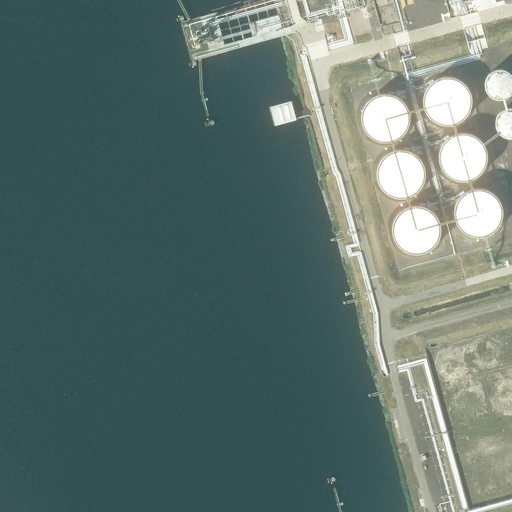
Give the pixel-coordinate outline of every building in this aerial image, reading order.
[(470,10),(468,1),(468,0),(467,0),(447,0),(428,5),(433,21),(433,20),(456,14),(457,15),(457,14),(471,10),(471,9),(470,10)] [(386,8),(379,10),(382,21),(388,19),(386,8)] [(322,19),(313,21),(316,32),(324,30),(322,19)] [(486,78),(485,79),(485,81),(484,83),(484,84),(484,85),(485,87),(485,88),(485,89),(486,90),(486,91),(487,92),(487,93),(489,95),(490,96),(491,97),(492,98),(494,98),(496,99),(497,99),(499,99),(500,99),(502,99),(504,99),(505,98),(506,98),(508,97),(509,96),(510,95),(511,94),(511,92),(511,75),(511,74),(510,73),(508,72),(507,71),(506,70),(505,70),(503,69),(502,69),(501,69),(499,69),(498,69),(497,69),(495,69),(494,70),(493,71),(491,71),(490,72),(489,73),(488,74),(487,76),(486,77),(486,78)] [(433,81),(431,83),(429,84),(428,86),(427,88),(426,90),(425,93),(424,94),(424,96),(423,99),(423,101),(423,104),(424,105),(424,106),(424,107),(425,109),(425,110),(426,112),(428,114),(429,116),(430,117),(432,119),(433,120),(434,121),(436,122),(438,123),(441,124),(443,124),(445,125),(447,125),(449,125),(452,124),(454,124),(457,123),(459,122),(460,121),(462,120),(463,119),(464,118),(465,117),(466,116),(468,113),(469,112),(470,110),(470,109),(471,108),(471,107),(471,105),(472,104),(472,102),(472,100),(472,98),(471,97),(471,96),(471,94),(470,92),(470,91),(469,89),(468,88),(468,87),(466,85),(465,83),(463,82),(462,81),(461,80),(459,79),(458,79),(456,78),(454,77),(453,77),(451,76),(449,76),(446,76),(445,76),(442,77),(440,77),(439,78),(437,79),(435,79),(434,80),(433,81)] [(363,109),(362,111),(362,112),(361,113),(361,116),(361,119),(361,121),(362,122),(362,124),(362,125),(363,126),(363,128),(365,130),(366,132),(367,134),(368,134),(370,136),(372,138),(374,139),(377,140),(379,141),(382,141),(384,142),(387,142),(388,141),(390,141),(392,141),(395,140),(397,139),(399,137),(401,136),(402,134),(403,134),(404,133),(405,132),(406,130),(407,128),(408,127),(408,126),(409,124),(409,121),(410,119),(410,118),(410,116),(409,114),(409,113),(409,112),(408,110),(408,108),(407,107),(407,106),(406,104),(405,103),(404,102),(403,101),(401,99),(399,98),(398,97),(396,95),(394,95),(391,94),(390,94),(388,93),(385,93),(383,93),(381,94),(379,94),(377,95),(374,96),(373,97),(371,98),(369,99),(368,101),(366,103),(365,104),(364,107),(363,109)] [(291,101),(270,107),(275,125),(296,119),(291,101)] [(511,107),(510,107),(508,108),(507,108),(506,108),(504,109),(503,109),(502,110),(501,111),(500,112),(499,113),(498,114),(497,115),(496,117),(496,118),(495,119),(495,121),(495,122),(495,123),(495,125),(495,126),(495,127),(496,127),(496,129),(497,130),(497,131),(498,132),(499,133),(500,134),(501,135),(502,136),(504,137),(506,137),(507,138),(509,138),(511,138),(511,137),(511,107)] [(449,137),(447,138),(446,140),(444,141),(443,143),(442,145),(441,148),(440,148),(440,150),(439,152),(439,153),(439,155),(439,157),(439,159),(439,160),(439,161),(440,164),(441,166),(442,168),(443,169),(444,171),(445,172),(446,173),(447,175),(449,176),(451,177),(452,178),(454,179),(456,180),(459,180),(461,180),(463,181),(465,180),(467,180),(470,180),(472,179),(475,178),(476,177),(478,176),(479,175),(480,174),(482,172),(483,170),(484,168),(485,167),(486,165),(486,164),(487,162),(487,161),(487,159),(487,158),(487,156),(487,154),(487,152),(487,151),(486,149),(485,147),(485,146),(483,143),(482,142),(481,141),(480,139),(479,138),(478,137),(475,136),(474,135),(472,134),(471,133),(469,133),(466,132),(465,132),(463,132),(461,132),(459,132),(458,133),(455,134),(453,134),(452,135),(450,136),(449,137)] [(386,154),(385,155),(384,156),(383,157),(381,159),(380,160),(379,162),(379,163),(378,164),(378,166),(377,168),(377,169),(377,170),(377,173),(377,174),(377,175),(377,177),(377,178),(378,180),(378,181),(379,183),(379,184),(380,185),(380,186),(381,188),(382,189),(384,191),(386,193),(388,194),(391,195),(393,196),(395,197),(397,197),(399,197),(402,197),(404,197),(405,197),(408,196),(410,196),(412,195),(413,194),(416,192),(418,191),(419,189),(420,189),(421,187),(422,184),(423,183),(424,181),(424,180),(425,179),(425,177),(425,174),(425,173),(425,171),(425,169),(424,167),(424,165),(423,163),(422,162),(421,160),(420,159),(419,157),(418,156),(416,154),(415,153),(413,152),(412,152),(410,151),(409,150),(406,150),(404,149),(403,149),(401,149),(399,149),(397,149),(395,150),(393,150),(392,151),(389,152),(388,153),(386,154)] [(465,192),(463,193),(461,195),(460,196),(459,197),(458,199),(457,200),(457,201),(456,202),(456,203),(455,205),(455,207),(454,208),(454,209),(454,211),(454,212),(454,214),(454,215),(454,216),(455,218),(455,220),(456,220),(456,222),(457,224),(458,226),(459,227),(460,228),(461,229),(463,231),(465,232),(468,234),(469,234),(471,235),(473,236),(475,236),(477,236),(479,236),(482,236),(484,235),(485,235),(488,234),(490,233),(491,232),(493,231),(495,230),(496,228),(498,226),(499,224),(500,223),(501,221),(501,220),(501,219),(502,218),(502,216),(502,214),(502,212),(502,211),(502,209),(502,208),(502,206),(501,205),(501,203),(500,201),(499,200),(498,198),(497,197),(496,196),(495,194),(493,193),(491,192),(490,191),(488,190),(486,189),(484,188),(482,188),(480,188),(478,188),(476,188),(474,188),(472,189),(469,189),(468,190),(466,191),(465,192)] [(400,211),(399,212),(398,214),(397,215),(395,217),(395,218),(394,219),(394,221),(393,222),(393,224),(392,225),(392,227),(392,230),(392,231),(393,233),(393,235),(393,236),(394,237),(394,238),(395,240),(396,241),(397,243),(398,244),(399,245),(400,247),(401,248),(403,249),(406,251),(408,252),(410,252),(411,253),(414,253),(417,253),(418,253),(420,253),(423,252),(425,252),(427,250),(429,250),(430,249),(432,247),(434,246),(435,244),(436,243),(437,241),(439,239),(439,236),(440,234),(440,232),(440,231),(441,229),(441,227),(440,226),(440,224),(440,222),(439,221),(439,220),(438,218),(437,217),(436,215),(435,214),(433,212),(432,211),(430,209),(429,208),(427,207),(425,207),(424,206),(421,205),(420,205),(417,205),(415,205),(413,205),(412,205),(409,206),(408,206),(406,207),(404,208),(403,209),(401,210),(400,211)]
